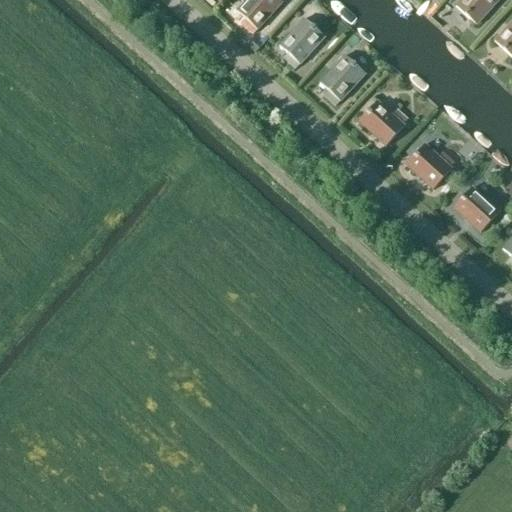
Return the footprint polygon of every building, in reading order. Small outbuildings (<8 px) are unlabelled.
[(277,0),(247,0),(236,12),(245,20),(240,25),(252,36),(256,31),(257,31),(282,4),(277,0)] [(461,0),(455,8),(476,26),(499,0),(461,0)] [(303,20),(278,47),(287,55),(283,60),(294,71),(299,66),(324,38),(303,20)] [(511,22),(493,42),(511,59),(511,22)] [(344,57),(319,84),(327,92),(323,97),(335,107),(339,103),(365,75),(344,57)] [(385,148),(404,127),(402,126),(406,121),(395,110),(390,115),(376,102),(358,123),(385,148)] [(432,191),(451,170),(449,169),(454,164),(442,153),(438,158),(424,146),(405,166),(432,191)] [(480,234),(499,214),(497,212),(501,207),(489,197),(485,201),(471,189),(452,209),(480,234)] [(511,239),(502,250),(510,258),(506,263),(511,268),(511,239)]
